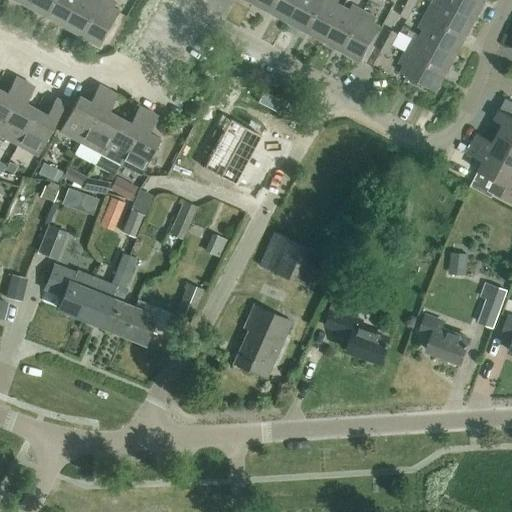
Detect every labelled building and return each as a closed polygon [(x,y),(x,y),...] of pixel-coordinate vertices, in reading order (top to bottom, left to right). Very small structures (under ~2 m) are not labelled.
[(47,17),(56,0),(33,0),(29,7),(47,17)] [(65,27),(79,0),(56,0),(47,17),(65,27)] [(83,37),(102,0),(79,0),(65,27),(83,37)] [(111,0),(102,0),(83,37),(101,47),(121,12),(114,8),(117,3),(111,0)] [(254,0),(253,4),(271,13),(277,0),(254,0)] [(277,0),(271,13),(289,23),(300,0),(277,0)] [(306,33),(324,0),(300,0),(289,23),(306,33)] [(324,42),(344,7),(338,3),(339,0),(324,0),(306,33),(324,42)] [(408,0),(405,6),(413,9),(417,0),(408,0)] [(475,20),(485,2),(481,0),(439,0),(440,1),(475,20)] [(466,38),(475,20),(440,1),(436,6),(432,4),(425,16),(466,38)] [(342,52),(364,11),(352,5),(350,10),(344,7),(324,42),(342,52)] [(407,19),(413,9),(405,6),(400,15),(407,19)] [(364,11),(342,52),(361,62),(380,26),(374,23),(376,18),(364,11)] [(456,56),(466,38),(425,16),(419,28),(424,30),(420,36),(456,56)] [(386,41),(393,45),(399,34),(392,30),(386,41)] [(446,74),(456,56),(420,36),(417,42),(412,40),(406,52),(446,74)] [(388,55),(393,45),(386,41),(381,51),(388,55)] [(436,92),(446,74),(406,52),(399,64),(404,66),(401,73),(436,92)] [(0,128),(25,82),(15,77),(6,94),(0,90),(0,128)] [(0,136),(17,145),(36,109),(25,104),(34,87),(25,82),(0,128),(0,136)] [(80,143),(108,90),(98,85),(89,102),(78,96),(59,132),(80,143)] [(100,153),(119,118),(108,112),(117,95),(108,90),(80,143),(100,153)] [(36,109),(17,145),(37,156),(65,103),(55,98),(46,115),(36,109)] [(120,164),(148,111),(139,106),(130,123),(119,118),(100,153),(120,164)] [(496,133),(511,141),(511,116),(499,110),(494,120),(501,124),(496,133)] [(148,111),(120,164),(141,175),(160,139),(148,134),(157,117),(148,111)] [(235,185),(262,136),(230,120),(204,168),(235,185)] [(511,164),(511,141),(496,133),(492,141),(477,134),(467,153),(475,157),(480,148),(511,164)] [(511,164),(480,148),(475,157),(481,161),(476,170),(495,180),(489,191),(511,202),(511,188),(511,189),(511,188),(511,164)] [(182,177),(189,165),(178,159),(172,171),(182,177)] [(9,162),(5,171),(13,175),(17,166),(9,162)] [(52,180),(57,169),(43,162),(38,173),(52,180)] [(86,177),(68,167),(63,177),(81,187),(86,177)] [(116,176),(109,189),(120,195),(127,182),(116,176)] [(44,185),(39,199),(53,204),(58,189),(44,185)] [(20,193),(19,218),(37,219),(37,193),(20,193)] [(110,197),(104,213),(118,219),(124,203),(110,197)] [(183,201),(168,234),(182,240),(197,207),(183,201)] [(134,236),(142,216),(129,211),(121,231),(134,236)] [(56,260),(67,233),(47,225),(36,252),(56,260)] [(218,250),(228,254),(236,237),(226,232),(218,250)] [(320,271),(316,269),(322,254),(273,232),(258,266),(311,289),(320,271)] [(451,252),(450,265),(467,267),(468,253),(451,252)] [(117,270),(128,274),(134,259),(123,255),(117,270)] [(89,291),(95,278),(78,271),(76,276),(54,267),(45,288),(63,296),(58,309),(79,317),(89,291)] [(123,288),(128,274),(117,270),(111,285),(95,278),(89,291),(79,317),(101,326),(117,287),(122,289),(123,288)] [(21,302),(27,279),(12,275),(5,298),(21,302)] [(190,322),(203,290),(188,283),(174,316),(190,322)] [(479,322),(493,327),(507,291),(486,283),(481,296),(488,299),(479,322)] [(126,290),(123,288),(122,289),(117,287),(101,326),(123,335),(137,300),(133,309),(121,303),(126,290)] [(137,300),(123,335),(144,343),(149,330),(161,335),(170,313),(137,300)] [(360,322),(343,316),(346,308),(332,303),(324,325),(350,335),(345,350),(378,362),(387,338),(358,328),(360,322)] [(266,378),(291,322),(253,305),(243,328),(248,330),(233,363),(266,378)] [(461,363),(470,339),(441,329),(444,323),(426,316),(420,331),(433,335),(428,350),(461,363)] [(511,318),(508,317),(503,331),(511,334),(511,346),(510,351),(511,351),(511,318)] [(218,511),(218,502),(143,506),(142,511),(218,511)]
